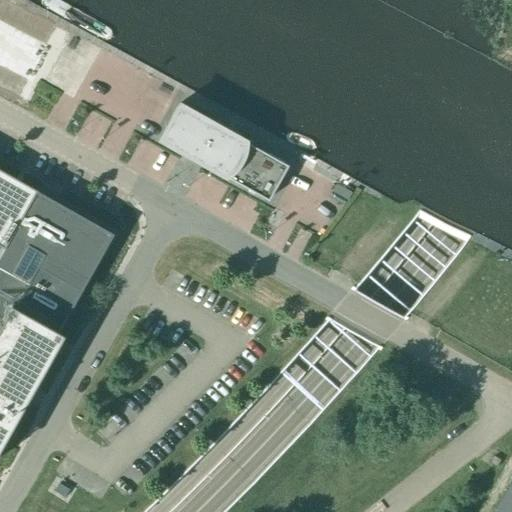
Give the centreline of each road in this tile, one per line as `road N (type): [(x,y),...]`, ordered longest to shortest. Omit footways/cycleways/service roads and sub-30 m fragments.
road 1 (primary): [(198,511),(359,340),(511,152)]
road 2 (unclassified): [(511,397),(175,207)]
road 3 (unclassified): [(1,511),(175,207)]
road 4 (unclassified): [(175,207),(0,114)]
road 5 (unclassified): [(384,511),(511,410)]
